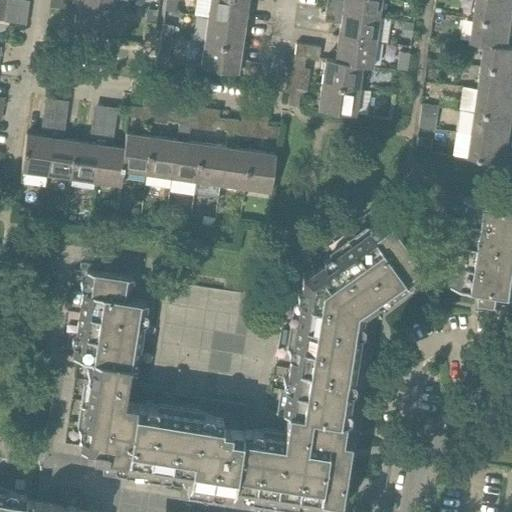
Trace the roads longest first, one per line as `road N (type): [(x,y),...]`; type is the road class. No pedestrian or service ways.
road 1 (residential): [(21,75),(263,103),(281,84),(288,0)]
road 2 (residential): [(413,511),(448,430),(511,378)]
